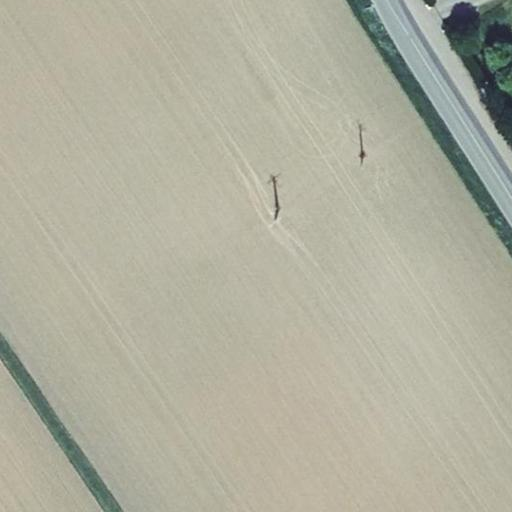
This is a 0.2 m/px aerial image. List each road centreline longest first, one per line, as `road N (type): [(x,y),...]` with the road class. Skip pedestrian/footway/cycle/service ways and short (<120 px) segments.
road 1 (tertiary): [(511,199),(387,0)]
road 2 (track): [(116,511),(0,341)]
